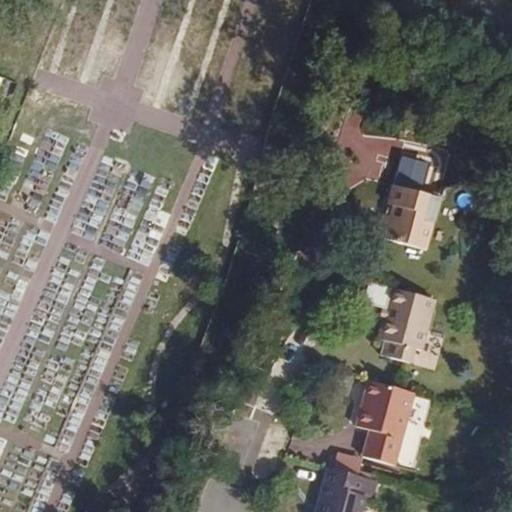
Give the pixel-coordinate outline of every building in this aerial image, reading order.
[(433,247),(448,194),(400,182),(394,202),(401,203),(397,215),(391,213),(385,233),(433,247)] [(431,349),(446,298),(404,286),(398,305),(395,317),(390,335),(395,337),(401,354),(420,359),(423,347),(431,349)] [(395,317),(398,305),(393,303),(389,315),(395,317)] [(401,354),(395,337),(391,351),(401,354)] [(404,462),(424,389),(378,376),(375,390),(380,392),(377,405),(371,404),(366,421),(380,426),(372,453),(404,462)] [(377,405),(380,392),(375,390),(371,404),(377,405)] [(372,489),(377,473),(340,463),(329,498),(334,499),(331,510),(330,511),(370,511),(377,491),(372,489)] [(384,493),(389,477),(377,473),(372,489),(377,491),(384,493)]
